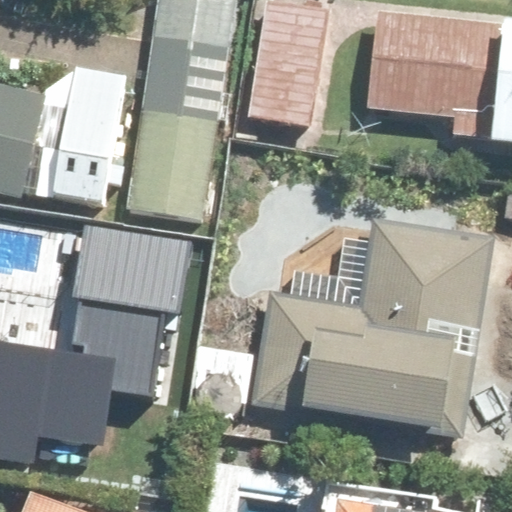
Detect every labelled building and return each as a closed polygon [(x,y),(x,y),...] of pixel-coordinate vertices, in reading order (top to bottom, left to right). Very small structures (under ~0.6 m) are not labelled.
[(270,19),(252,134),(315,144),(333,28),(270,19)] [(506,156),(504,174),(511,175),(511,44),(383,31),(373,126),(461,136),(459,153),(506,156)] [(159,53),(132,225),(205,237),(232,64),(159,53)] [(82,88),(62,219),(110,226),(131,95),(82,88)] [(0,101),(0,209),(28,216),(52,114),(0,101)] [(316,431),(314,440),(454,465),(456,452),(464,453),(499,256),(381,236),(365,326),(277,309),(258,421),(316,431)] [(0,441),(57,455),(72,390),(44,383),(50,354),(0,341),(0,441)] [(196,407),(198,408),(203,426),(219,435),(237,431),(247,415),(250,415),(257,367),(203,358),(196,407)] [(98,361),(71,468),(117,481),(144,372),(98,361)]
